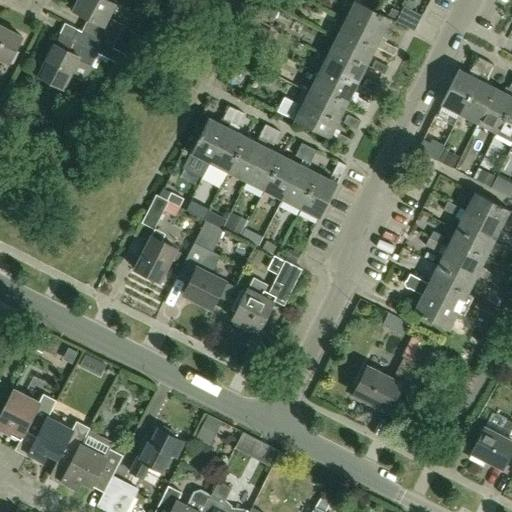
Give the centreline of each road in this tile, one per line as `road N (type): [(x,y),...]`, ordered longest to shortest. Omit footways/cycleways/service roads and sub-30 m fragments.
road 1 (residential): [(271,424),(344,283),(378,177),(469,0)]
road 2 (tertiary): [(271,424),(0,288)]
road 3 (tertiary): [(433,511),(271,424)]
